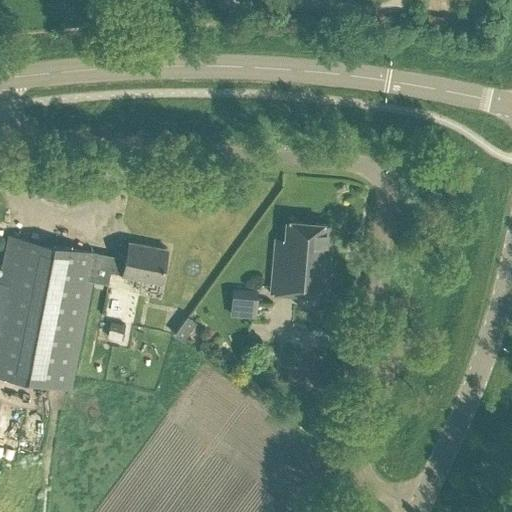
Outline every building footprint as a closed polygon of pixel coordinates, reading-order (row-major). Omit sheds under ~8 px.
[(445,29),(446,15),(430,13),(429,27),(445,29)] [(95,169),(87,169),(86,177),(94,177),(95,169)] [(328,240),(330,226),(291,222),(290,238),(278,237),(273,289),(325,294),(330,240),(328,240)] [(124,256),(8,233),(0,275),(0,374),(71,388),(93,280),(108,283),(111,271),(161,281),(168,248),(128,240),(124,256)] [(231,288),(229,312),(254,314),(256,291),(231,288)] [(183,338),(196,320),(187,313),(174,331),(183,338)] [(0,457),(36,457),(35,412),(0,413),(0,457)]
